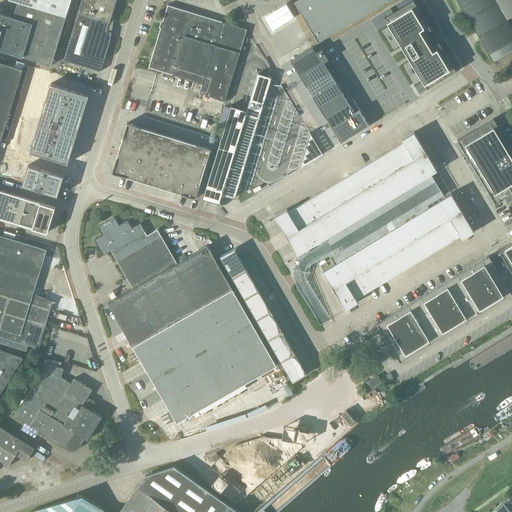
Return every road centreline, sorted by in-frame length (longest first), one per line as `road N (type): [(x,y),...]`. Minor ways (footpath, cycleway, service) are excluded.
road 1 (unclassified): [(420,104),(497,233),(312,343),(262,254),(228,231)]
road 2 (unclassified): [(0,509),(143,462),(71,254),(84,185)]
road 3 (unclassified): [(84,185),(142,0)]
road 4 (unclassified): [(241,0),(331,158)]
road 5 (unknown): [(403,83),(367,30),(341,41),(366,94),(382,98)]
road 6 (unclassified): [(228,231),(84,185)]
road 7 (unclassified): [(228,231),(241,213),(331,158)]
road 8 (unclassified): [(417,511),(441,483),(511,438)]
